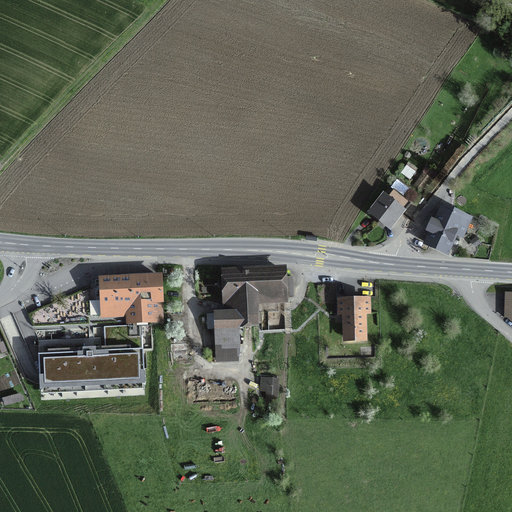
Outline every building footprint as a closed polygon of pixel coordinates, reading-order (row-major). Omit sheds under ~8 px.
[(413,170),(407,165),(402,172),(408,177),(413,170)] [(414,185),(421,191),(435,172),(428,166),(414,185)] [(384,223),(386,220),(391,224),(402,210),(404,212),(411,203),(394,190),(387,198),(385,196),(371,213),(384,223)] [(462,235),(469,219),(444,208),(427,243),(446,252),(456,232),(462,235)] [(292,277),(283,277),(283,270),(225,273),(227,314),(216,314),(218,356),(238,356),(238,324),(256,323),(255,294),(283,293),(283,297),(293,296),(292,277)] [(129,325),(142,325),(143,325),(143,320),(162,319),(160,276),(101,279),(103,316),(128,314),(129,325)] [(340,314),(346,314),(347,338),(363,338),(362,314),(369,313),(369,296),(339,297),(340,314)] [(105,347),(130,346),(130,349),(95,351),(95,360),(84,360),(84,352),(38,354),(40,389),(145,384),(143,349),(142,349),(142,325),(129,325),(104,327),(105,347)] [(186,343),(171,344),(171,351),(187,350),(186,343)] [(233,378),(190,380),(191,400),(233,399),(233,378)] [(268,379),(267,395),(277,395),(278,380),(268,379)] [(4,398),(6,404),(21,400),(20,394),(4,398)]
